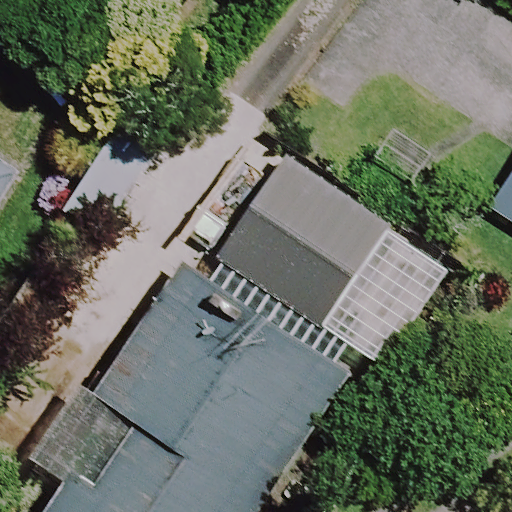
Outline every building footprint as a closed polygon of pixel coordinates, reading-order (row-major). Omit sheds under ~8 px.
[(179,174),(124,135),(67,214),(122,253),(179,174)] [(380,233),(275,163),(206,266),(310,336),(380,233)] [(0,206),(19,177),(0,164),(0,206)] [(511,183),(490,216),(511,230),(511,183)] [(252,511),(333,386),(169,281),(92,402),(73,389),(21,469),(60,494),(48,511),(252,511)]
